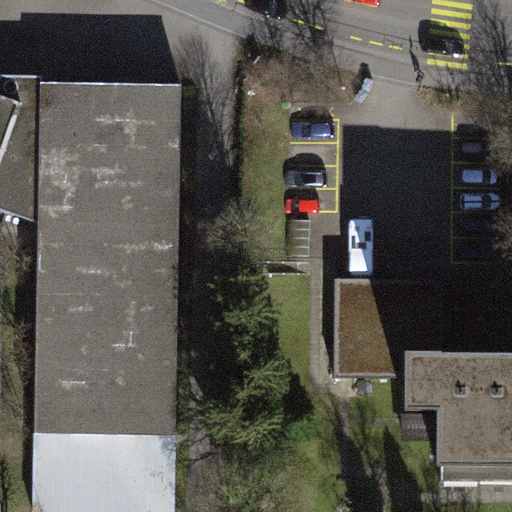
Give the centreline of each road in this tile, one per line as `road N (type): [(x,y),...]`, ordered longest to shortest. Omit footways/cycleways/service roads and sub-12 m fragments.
road 1 (unknown): [(199,511),(219,16)]
road 2 (tertiary): [(511,32),(311,0)]
